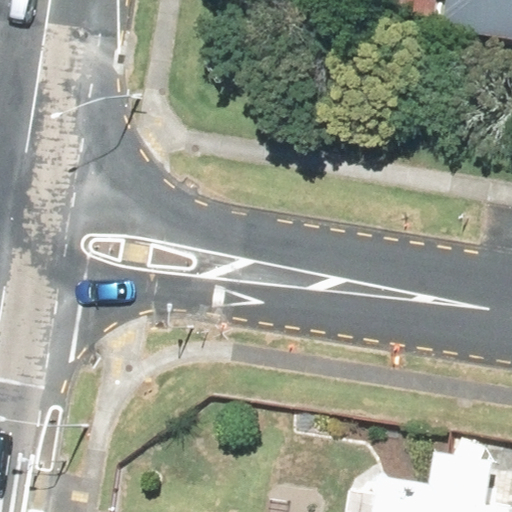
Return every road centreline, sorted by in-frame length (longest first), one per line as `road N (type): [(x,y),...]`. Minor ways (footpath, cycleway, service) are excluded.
road 1 (residential): [(6,230),(511,311)]
road 2 (tertiary): [(44,0),(6,230)]
